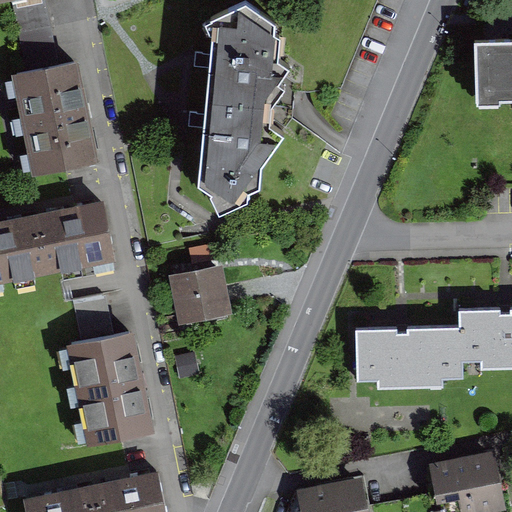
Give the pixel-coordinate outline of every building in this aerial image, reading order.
[(43,0),(12,0),(27,71),(56,65),(43,0)] [(213,21),(206,98),(292,106),(296,69),(269,51),(272,48),(275,21),(245,1),(211,16),(213,21)] [(511,97),(511,38),(475,40),(477,98),(511,97)] [(27,71),(17,73),(37,171),(93,160),(73,61),(56,65),(27,71)] [(291,121),(292,106),(206,98),(198,180),(225,198),(259,183),(261,162),(291,121)] [(103,203),(36,216),(46,266),(113,253),(103,203)] [(36,216),(0,223),(0,275),(46,266),(36,216)] [(218,268),(175,277),(183,316),(226,308),(218,268)] [(511,307),(511,312),(500,313),(500,307),(460,309),(460,325),(462,325),(463,359),(494,358),(494,365),(511,364),(511,307)] [(463,375),(463,359),(462,325),(460,325),(408,327),(408,332),(397,332),(397,327),(357,328),(358,378),(391,377),(391,385),(430,384),(430,376),(463,375)] [(129,330),(71,342),(92,441),(149,429),(129,330)] [(193,346),(174,350),(181,381),(200,377),(193,346)] [(444,506),(442,506),(442,509),(432,511),(468,511),(468,510),(500,504),(490,455),(436,465),(444,506)] [(166,511),(158,472),(91,486),(96,511),(166,511)] [(363,511),(357,481),(306,491),(304,495),(307,511),(363,511)] [(96,511),(91,486),(24,500),(26,511),(96,511)]
